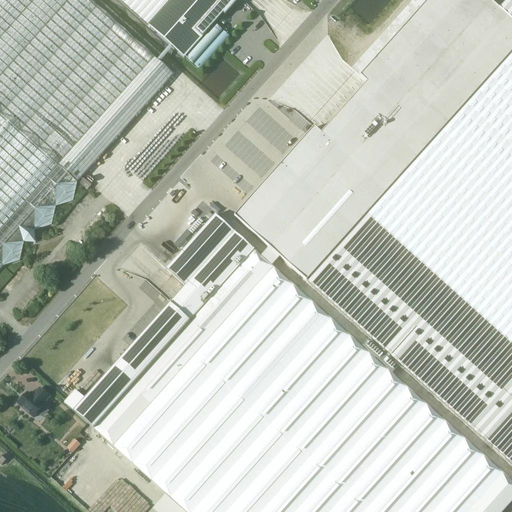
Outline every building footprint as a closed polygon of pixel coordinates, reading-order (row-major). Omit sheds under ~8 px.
[(90,0),(0,0),(0,269),(2,267),(20,261),(24,243),(25,242),(33,233),(35,232),(51,225),(56,207),(73,201),(77,184),(77,183),(160,90),(174,75),(90,0)] [(119,0),(148,26),(184,58),(191,51),(203,37),(195,30),(203,22),(208,16),(222,0),(119,0)] [(511,20),(511,52),(306,282),(511,465),(511,0),(507,0),(499,9),(511,20)] [(283,100),(328,136),(370,85),(336,56),(331,62),(326,58),(328,54),(325,51),(323,53),(315,47),(277,93),(280,96),(282,93),(286,97),(283,100)] [(216,175),(207,184),(215,191),(223,182),(216,175)] [(79,183),(87,190),(91,186),(83,179),(79,183)] [(154,206),(160,212),(174,199),(168,192),(154,206)] [(191,317),(93,430),(184,511),(468,511),(504,472),(215,215),(166,270),(186,287),(173,301),(191,317)] [(75,391),(64,403),(73,412),(78,416),(93,430),(191,317),(173,301),(85,399),(75,391)] [(20,402),(18,405),(33,418),(43,407),(42,406),(49,397),(39,389),(32,397),(27,393),(25,396),(24,394),(18,401),(20,402)] [(75,438),(67,447),(73,452),(81,444),(75,438)] [(468,511),(501,511),(511,501),(511,479),(504,472),(468,511)]
